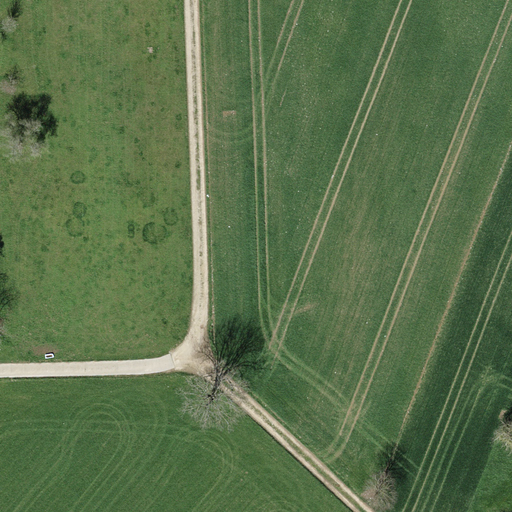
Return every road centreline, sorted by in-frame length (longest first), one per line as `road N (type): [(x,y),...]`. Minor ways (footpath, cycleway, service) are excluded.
road 1 (track): [(189,0),(199,310),(189,353),(151,366),(0,372)]
road 2 (track): [(189,353),(361,511)]
